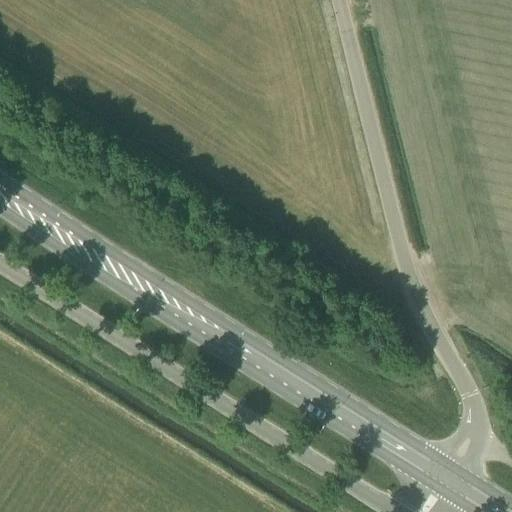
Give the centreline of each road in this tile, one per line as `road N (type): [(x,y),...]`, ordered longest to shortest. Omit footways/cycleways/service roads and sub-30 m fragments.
road 1 (primary): [(449,473),(0,192)]
road 2 (unclassified): [(394,511),(0,264)]
road 3 (unclassified): [(470,437),(469,394),(413,301),(336,0)]
